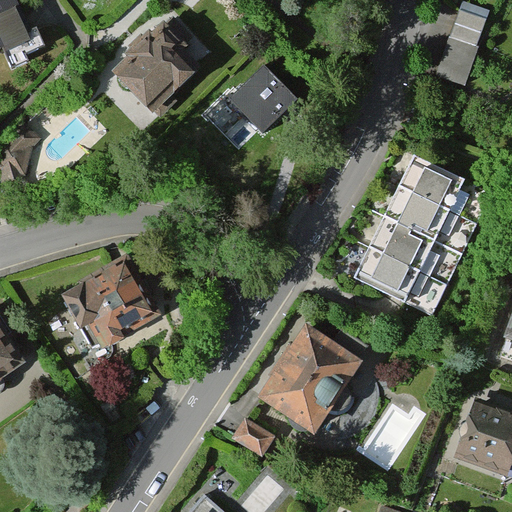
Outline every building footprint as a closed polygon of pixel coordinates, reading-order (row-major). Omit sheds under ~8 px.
[(19,0),(0,0),(0,45),(34,30),(19,0)] [(437,79),(466,89),(492,11),(463,1),(437,79)] [(201,60),(159,25),(118,73),(160,108),(201,60)] [(295,99),(264,67),(232,98),(263,130),(295,99)] [(410,151),(400,171),(396,181),(480,221),(494,191),(430,160),(410,151)] [(396,181),(381,212),(465,252),(480,221),(396,181)] [(381,212),(367,241),(451,282),(465,252),(381,212)] [(354,268),(373,277),(438,308),(451,282),(367,241),(362,251),(354,268)] [(130,255),(70,291),(103,346),(163,309),(130,255)] [(0,303),(0,378),(35,355),(0,303)] [(360,352),(303,315),(257,384),(314,421),(360,352)] [(511,322),(503,351),(511,353),(511,322)] [(511,467),(511,409),(471,397),(454,452),(511,470),(511,467)] [(246,419),(232,443),(264,461),(277,437),(246,419)]
